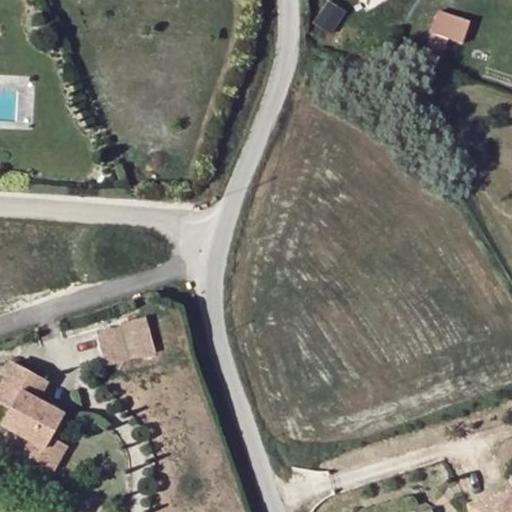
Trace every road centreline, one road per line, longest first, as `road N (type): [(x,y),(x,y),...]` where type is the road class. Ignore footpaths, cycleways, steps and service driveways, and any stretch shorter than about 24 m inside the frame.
road 1 (tertiary): [(215,255),(213,322),(274,511)]
road 2 (tertiary): [(284,0),(284,69),(226,222)]
road 3 (residential): [(0,327),(215,255)]
road 4 (residential): [(0,205),(226,222)]
